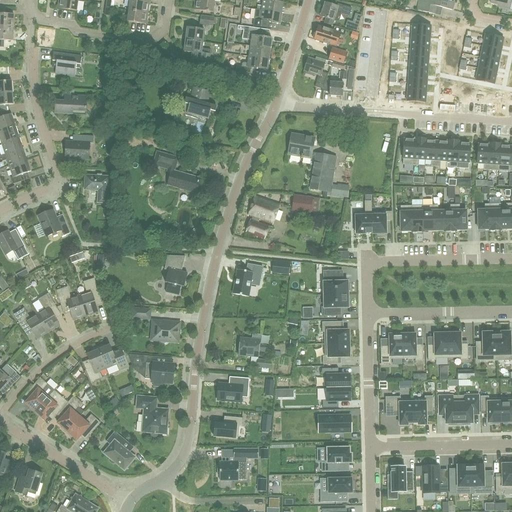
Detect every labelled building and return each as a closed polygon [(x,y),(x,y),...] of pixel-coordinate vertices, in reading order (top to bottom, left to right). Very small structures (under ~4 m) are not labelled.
[(76,12),(78,1),(72,0),(58,0),(57,9),(76,12)] [(130,0),(129,11),(147,14),(149,3),(130,0)] [(214,2),(199,0),(195,0),(194,10),(213,13),(214,2)] [(261,11),(281,13),(283,3),(263,0),(262,0),(262,6),(257,6),(256,10),(261,11)] [(452,10),(454,3),(451,2),(451,0),(429,0),(429,1),(423,0),(419,0),(417,10),(435,15),(437,7),(452,10)] [(511,0),(490,0),(490,3),(499,5),(498,7),(509,10),(511,0)] [(339,20),(341,14),(349,16),(351,8),(338,4),(337,7),(325,4),(321,17),(326,18),(324,24),(332,26),(334,21),(334,20),(337,21),(339,20)] [(0,27),(13,28),(13,15),(1,15),(1,8),(0,8),(0,27)] [(146,25),(147,14),(129,11),(127,22),(146,25)] [(280,24),(281,13),(261,11),(260,17),(254,16),(253,26),(266,28),(267,22),(280,24)] [(356,14),(353,21),(359,23),(362,16),(356,14)] [(213,27),(213,24),(216,25),(216,19),(214,18),(214,17),(200,16),(199,25),(213,27)] [(413,22),(412,33),(431,35),(432,24),(413,22)] [(250,46),(270,49),(272,39),(256,36),(258,29),(244,27),(238,26),(237,29),(243,30),(242,35),(242,39),(251,40),(250,46)] [(12,41),(13,28),(0,27),(0,47),(0,40),(12,41)] [(318,27),(314,40),(329,45),(330,44),(336,46),(340,36),(340,35),(345,37),(346,31),(335,27),(334,32),(318,27)] [(187,28),(186,40),(202,42),(204,30),(187,28)] [(412,33),(411,43),(430,45),(431,35),(412,33)] [(483,37),(481,48),(500,52),(502,41),(483,37)] [(202,42),(186,40),(184,52),(196,54),(195,61),(211,63),(211,58),(210,58),(211,50),(201,48),(202,42)] [(411,43),(410,54),(429,56),(430,45),(411,43)] [(270,49),(250,46),(245,45),(245,51),(249,51),(249,57),(268,60),(270,49)] [(481,48),(479,60),(498,63),(500,52),(481,48)] [(347,53),(332,49),(329,60),(343,64),(347,53)] [(75,76),(76,68),(79,68),(80,65),(81,65),(82,57),(53,53),(52,61),(57,62),(55,74),(75,76)] [(410,54),(409,65),(428,67),(429,56),(410,54)] [(268,60),(249,57),(248,63),(243,63),(242,64),(241,67),(238,66),(237,73),(236,78),(248,81),(249,74),(251,75),(252,69),(267,71),(268,60)] [(108,59),(103,90),(115,92),(119,60),(108,59)] [(328,74),(322,72),(325,61),(318,59),(317,62),(308,59),(304,71),(318,76),(314,87),(324,90),(324,83),(325,82),(328,74)] [(479,60),(477,71),(495,75),(498,63),(479,60)] [(344,65),(332,62),(331,66),(331,67),(340,70),(340,71),(339,71),(339,80),(346,81),(347,72),(347,66),(344,65)] [(409,65),(408,76),(427,77),(428,67),(409,65)] [(477,71),(474,82),(493,86),(495,75),(477,71)] [(408,76),(407,86),(426,88),(427,77),(408,76)] [(0,93),(12,93),(11,81),(0,81),(0,93)] [(324,83),(324,90),(323,92),(329,92),(329,96),(342,97),(343,84),(325,82),(324,83)] [(407,86),(406,97),(425,99),(426,88),(407,86)] [(185,115),(185,116),(197,119),(198,117),(208,120),(211,111),(214,112),(216,106),(207,104),(210,92),(194,87),(191,99),(186,98),(184,103),(185,104),(184,106),(184,109),(184,112),(185,115)] [(13,104),(12,93),(0,93),(0,111),(1,111),(1,105),(13,104)] [(85,107),(86,97),(65,96),(65,102),(56,102),(55,113),(72,114),(72,110),(85,111),(85,109),(86,109),(86,107),(85,107)] [(0,117),(0,130),(15,126),(11,114),(0,117)] [(19,137),(15,126),(0,130),(0,139),(1,143),(19,137)] [(311,159),(315,137),(291,133),(287,155),(311,159)] [(65,158),(89,159),(90,143),(93,143),(93,136),(81,135),(81,142),(66,142),(65,158)] [(23,148),(19,137),(1,143),(5,154),(23,148)] [(333,138),(325,137),(323,147),(331,148),(333,138)] [(403,165),(414,165),(416,139),(415,139),(415,140),(404,139),(404,147),(403,160),(403,165)] [(414,165),(418,166),(419,159),(425,160),(426,139),(416,139),(414,165)] [(431,167),(435,167),(437,142),(427,141),(427,139),(426,139),(425,160),(431,160),(431,167)] [(446,168),(448,141),(447,141),(447,142),(437,142),(435,167),(440,167),(440,161),(446,161),(446,168)] [(446,168),(457,168),(459,142),(448,141),(446,168)] [(457,168),(461,169),(462,162),(468,163),(470,144),(459,143),(459,142),(457,168)] [(483,170),(488,170),(490,144),(489,144),(489,145),(478,144),(477,163),(483,164),(483,170)] [(490,144),(488,170),(499,171),(500,144),(490,144)] [(501,146),(501,144),(500,144),(499,171),(509,172),(511,147),(501,146)] [(397,146),(396,160),(403,160),(404,147),(397,146)] [(9,166),(27,160),(23,148),(5,154),(0,156),(2,161),(7,160),(9,166)] [(171,171),(175,172),(179,158),(157,151),(153,165),(168,170),(168,173),(171,173),(171,171)] [(310,190),(323,192),(322,196),(347,198),(350,186),(338,184),(337,186),(333,185),(338,157),(316,153),(310,190)] [(31,171),(27,160),(9,166),(13,177),(11,178),(13,184),(21,181),(19,176),(31,171)] [(200,179),(175,172),(171,171),(171,173),(167,186),(196,194),(200,179)] [(107,203),(109,177),(85,175),(84,190),(98,191),(97,203),(107,203)] [(360,182),(358,189),(368,190),(369,183),(360,182)] [(310,214),(312,197),(294,195),(292,212),(310,214)] [(259,220),(272,225),(279,205),(255,196),(248,216),(258,220),(257,223),(250,220),(246,232),(264,239),(268,227),(258,223),(259,220)] [(372,234),(371,212),(371,201),(364,201),(365,213),(356,213),(356,223),(354,223),(354,231),(356,231),(356,234),(365,234),(372,234)] [(485,210),(478,211),(478,230),(489,229),(489,231),(490,231),(489,204),(485,204),(485,210)] [(489,204),(490,231),(500,231),(500,210),(494,210),(494,204),(489,204)] [(500,210),(500,231),(501,231),(501,229),(511,229),(511,204),(506,204),(506,210),(500,210)] [(422,205),(411,206),(412,232),(423,232),(422,205)] [(422,205),(423,232),(423,231),(434,231),(433,205),(422,205)] [(438,205),(433,205),(434,231),(444,230),(444,232),(444,211),(438,211),(438,205)] [(450,211),(444,211),(444,232),(455,231),(455,205),(450,205),(450,211)] [(455,205),(455,231),(456,231),(456,230),(466,230),(466,211),(459,211),(459,205),(455,205)] [(400,206),(401,231),(412,231),(412,232),(411,206),(400,206)] [(38,217),(46,236),(61,230),(63,236),(70,233),(66,222),(59,225),(53,211),(47,213),(45,212),(44,215),(38,217)] [(371,212),(372,234),(377,233),(377,235),(384,235),(384,233),(386,233),(385,221),(392,221),(391,212),(371,212)] [(29,254),(17,231),(11,234),(9,234),(8,231),(0,234),(0,244),(6,255),(15,250),(20,259),(29,254)] [(373,239),(365,241),(367,252),(375,251),(373,239)] [(98,255),(97,269),(104,270),(106,255),(98,255)] [(168,256),(165,270),(168,270),(165,283),(168,283),(166,292),(179,296),(182,283),(185,283),(188,273),(182,272),(186,257),(168,256)] [(238,269),(234,293),(250,295),(252,283),(257,284),(258,277),(261,278),(263,267),(248,265),(247,270),(238,269)] [(348,295),(348,291),(350,291),(349,283),(347,283),(347,282),(338,282),(338,271),(323,271),(324,295),(348,295)] [(9,287),(0,275),(0,286),(3,291),(9,287)] [(27,278),(21,281),(24,286),(30,283),(27,278)] [(79,296),(85,316),(98,312),(95,304),(96,302),(101,300),(94,278),(83,282),(87,293),(79,296)] [(73,320),(85,316),(79,296),(71,298),(67,287),(56,291),(63,312),(68,311),(70,312),(73,320)] [(44,310),(37,314),(48,332),(59,325),(55,318),(55,316),(60,313),(48,293),(38,299),(44,310)] [(350,307),(350,298),(348,298),(348,295),(324,295),(324,307),(322,307),(322,316),(337,316),(337,308),(348,308),(348,307),(350,307)] [(48,332),(37,314),(30,318),(24,308),(14,314),(26,334),(30,331),(32,331),(37,339),(48,332)] [(133,309),(132,318),(149,319),(150,310),(133,309)] [(153,321),(152,340),(159,340),(160,342),(162,343),(164,343),(167,343),(168,341),(178,342),(178,336),(179,334),(180,332),(179,330),(179,324),(153,321)] [(341,322),(322,322),(322,332),(324,332),(324,344),(349,344),(349,331),(343,331),(341,331),(341,322)] [(456,331),(447,332),(448,358),(460,358),(460,360),(468,360),(468,358),(467,348),(467,344),(461,344),(460,333),(456,333),(456,331)] [(448,358),(447,332),(438,332),(438,334),(434,334),(434,345),(427,345),(428,360),(435,360),(435,358),(448,358)] [(496,334),(497,360),(511,359),(511,345),(510,345),(510,332),(501,333),(501,334),(496,334)] [(476,346),(476,361),(497,360),(496,334),(491,334),(491,333),(483,333),(483,346),(476,346)] [(252,340),(240,339),(238,356),(257,358),(258,352),(265,352),(266,345),(259,344),(260,335),(253,334),(252,340)] [(415,357),(415,361),(425,361),(424,345),(416,345),(415,334),(402,335),(403,357),(415,357)] [(382,346),(383,361),(390,361),(390,357),(403,357),(402,335),(389,335),(389,346),(382,346)] [(325,356),(323,356),(323,364),(338,364),(338,357),(341,357),(349,357),(349,344),(324,344),(325,356)] [(102,345),(97,347),(106,369),(117,364),(120,371),(129,367),(123,354),(116,357),(115,354),(113,353),(109,345),(105,346),(104,345),(102,345)] [(100,372),(106,369),(97,347),(92,349),(91,351),(91,353),(87,354),(92,367),(86,370),(91,383),(102,378),(100,372)] [(174,362),(153,360),(153,362),(146,361),(146,363),(142,362),(142,357),(129,356),(132,365),(146,366),(145,377),(151,377),(151,380),(153,380),(153,384),(162,385),(163,381),(172,382),(174,362)] [(265,369),(270,369),(271,360),(252,358),(251,368),(256,368),(265,369)] [(78,359),(70,366),(77,375),(86,368),(78,359)] [(7,364),(0,371),(0,389),(6,383),(10,388),(20,377),(7,364)] [(338,368),(322,369),(322,376),(327,376),(327,388),(350,388),(349,375),(338,375),(338,368)] [(29,409),(34,413),(54,390),(40,377),(29,390),(34,393),(25,403),(29,407),(29,409)] [(219,384),(217,400),(241,402),(241,397),(242,386),(248,387),(249,379),(235,377),(235,385),(229,384),(219,384)] [(327,401),(322,401),(322,408),(338,408),(338,401),(350,401),(350,388),(327,388),(327,401)] [(94,389),(88,392),(93,399),(98,396),(94,389)] [(276,398),(294,397),(294,389),(276,389),(276,398)] [(68,402),(54,390),(34,413),(38,417),(40,417),(44,420),(53,411),(58,415),(62,410),(62,409),(68,402)] [(479,415),(478,395),(458,396),(459,423),(461,423),(461,425),(470,425),(470,423),(472,423),(472,415),(479,415)] [(61,429),(66,433),(80,417),(84,412),(79,408),(83,404),(74,396),(68,402),(62,409),(62,410),(66,413),(57,423),(61,426),(61,429)] [(166,434),(168,409),(156,408),(157,398),(137,396),(136,408),(144,409),(143,423),(147,423),(146,432),(142,431),(142,432),(151,433),(151,434),(151,436),(153,437),(155,437),(157,437),(157,435),(158,433),(166,434)] [(424,398),(412,399),(413,423),(418,423),(418,425),(426,425),(426,412),(433,412),(432,396),(424,396),(424,398)] [(459,423),(458,396),(438,396),(439,415),(445,415),(446,424),(448,424),(448,426),(457,425),(457,423),(459,423)] [(413,423),(412,399),(400,399),(400,397),(385,397),(386,413),(400,412),(400,425),(407,425),(407,423),(413,423)] [(501,423),(500,398),(488,399),(488,397),(480,397),(481,415),(488,414),(488,423),(490,423),(490,425),(499,425),(499,423),(501,423)] [(511,398),(500,398),(501,423),(503,423),(503,425),(511,424),(511,422),(511,398)] [(85,421),(80,417),(66,433),(70,437),(73,437),(77,440),(85,431),(90,435),(100,422),(91,414),(85,421)] [(351,416),(326,418),(327,432),(351,431),(351,416)] [(213,425),(212,434),(214,434),(214,437),(238,439),(239,426),(241,426),(242,418),(227,417),(226,424),(223,423),(215,423),(215,425),(213,425)] [(124,470),(135,457),(122,446),(126,441),(115,431),(106,441),(110,445),(104,453),(110,458),(109,459),(109,461),(112,464),(115,464),(115,463),(124,470)] [(325,463),(321,463),(321,472),(341,472),(341,465),(348,464),(351,464),(351,454),(349,454),(349,447),(324,448),(325,463)] [(258,458),(258,449),(234,449),(234,458),(234,463),(220,463),(219,468),(217,468),(217,476),(219,476),(219,480),(246,480),(247,458),(258,458)] [(0,475),(10,478),(14,464),(4,461),(6,453),(0,450),(0,475)] [(511,490),(511,464),(502,465),(502,474),(495,474),(496,492),(504,492),(504,490),(511,490)] [(471,494),(470,466),(466,466),(466,465),(457,466),(457,476),(449,476),(450,494),(471,494)] [(492,493),(491,476),(483,476),(483,465),(474,465),(474,466),(470,466),(471,494),(492,493)] [(445,481),(439,481),(439,466),(422,466),(423,493),(446,493),(445,481)] [(405,467),(391,467),(391,475),(387,475),(387,484),(392,484),(392,492),(398,492),(405,492),(405,491),(413,491),(413,475),(405,475),(405,467)] [(26,481),(19,479),(15,492),(35,498),(38,496),(42,484),(39,483),(42,474),(37,472),(36,470),(32,469),(30,470),(29,470),(26,481)] [(328,493),(320,493),(320,502),(337,502),(337,493),(352,493),(352,490),(354,490),(354,481),(352,481),(352,478),(328,479),(328,493)] [(96,511),(98,509),(82,499),(81,495),(78,496),(75,495),(74,497),(71,498),(71,501),(67,508),(61,505),(57,511),(96,511)] [(54,511),(58,507),(52,503),(47,511),(54,511)]
